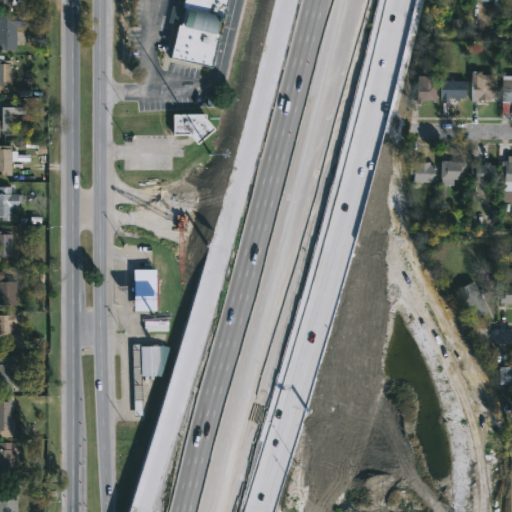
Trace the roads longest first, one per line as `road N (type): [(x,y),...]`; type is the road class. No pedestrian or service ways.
road 1 (motorway): [(340,0),(216,511)]
road 2 (motorway): [(285,0),(155,488)]
road 3 (motorway): [(255,506),(377,63)]
road 4 (tertiary): [(106,511),(103,196)]
road 5 (tertiary): [(75,219),(73,511)]
road 6 (tertiary): [(76,0),(75,219)]
road 7 (tertiary): [(103,196),(103,0)]
